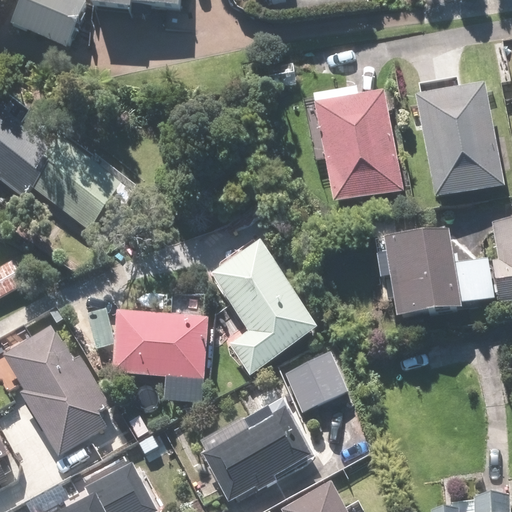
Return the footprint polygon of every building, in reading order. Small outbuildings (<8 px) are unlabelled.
[(91,0),(90,0),(28,0),(14,32),(65,56),(91,0)] [(131,10),(179,13),(179,0),(90,0),(90,17),(131,18),(131,10)] [(356,91),(311,101),(335,213),(405,197),(382,96),(358,101),(356,91)] [(484,94),(414,108),(435,207),(505,193),(484,94)] [(56,157),(0,118),(0,185),(26,203),(32,195),(92,235),(123,189),(62,148),(56,157)] [(501,310),(511,309),(511,224),(491,227),(501,310)] [(396,326),(495,310),(487,263),(454,268),(448,234),(382,245),(396,326)] [(258,249),(211,282),(249,337),(230,350),(252,381),(318,335),(258,249)] [(0,301),(25,285),(12,266),(0,274),(0,301)] [(206,386),(209,304),(182,303),(181,324),(115,321),(113,381),(206,386)] [(70,453),(82,471),(102,458),(94,447),(118,432),(105,413),(112,409),(79,359),(72,363),(52,332),(5,363),(25,394),(17,399),(58,462),(70,453)] [(411,383),(398,346),(366,358),(380,395),(411,383)] [(331,357),(285,379),(303,418),(349,397),(331,357)] [(277,481),(312,464),(282,405),(199,446),(228,505),(253,493),(256,499),(280,487),(277,481)] [(0,490),(9,486),(0,470),(0,461),(8,457),(0,442),(0,490)] [(155,511),(135,469),(89,492),(93,501),(71,511),(155,511)] [(356,511),(354,511),(344,511),(331,486),(283,511),(356,511)]
